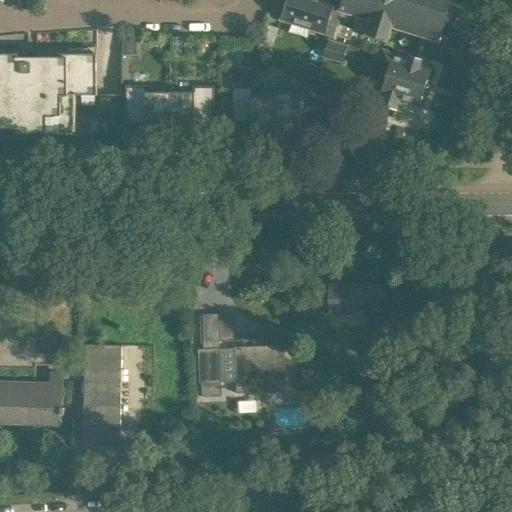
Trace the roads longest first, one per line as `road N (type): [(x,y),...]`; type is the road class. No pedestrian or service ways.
road 1 (tertiary): [(0,203),(490,204)]
road 2 (residential): [(149,511),(213,502),(297,473),(364,435),(400,402)]
road 3 (residential): [(0,23),(247,19)]
road 4 (residential): [(400,402),(441,345),(490,204)]
road 5 (unclassified): [(400,402),(460,476),(463,511)]
